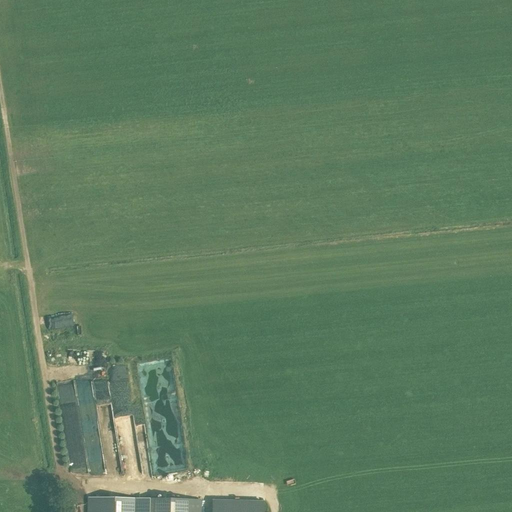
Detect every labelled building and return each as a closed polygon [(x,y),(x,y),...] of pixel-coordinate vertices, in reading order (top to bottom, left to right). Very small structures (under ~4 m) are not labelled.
[(98,394),(111,394),(111,382),(98,382),(98,394)] [(93,392),(80,395),(82,402),(95,398),(93,392)] [(65,415),(78,414),(77,406),(64,408),(65,415)] [(200,511),(201,500),(146,499),(146,501),(140,500),(140,499),(88,497),(87,511),(200,511)] [(263,511),(263,502),(212,501),(211,511),(263,511)]
